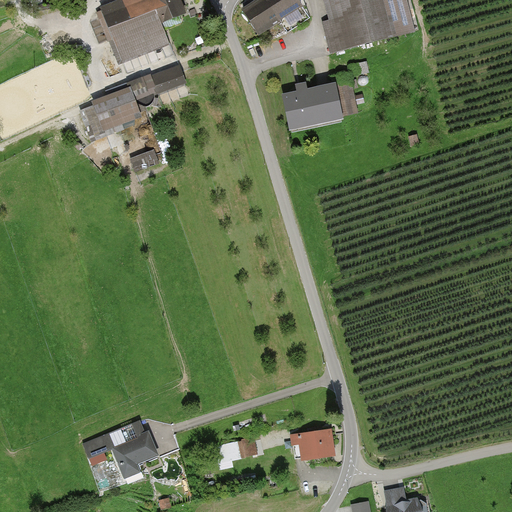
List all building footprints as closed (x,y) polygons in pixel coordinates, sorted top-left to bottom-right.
[(126,0),(103,8),(123,62),(172,45),(164,24),(187,15),(182,0),(126,0)] [(305,6),(301,0),(259,0),(244,9),(260,34),(305,6)] [(324,23),(332,53),(417,32),(409,0),(324,0),(330,21),(324,23)] [(187,80),(180,64),(144,80),(151,96),(187,80)] [(333,79),(335,88),(341,118),(360,114),(352,75),(333,79)] [(144,118),(132,88),(93,103),(106,133),(144,118)] [(335,88),(288,98),(295,128),(341,118),(335,88)] [(156,152),(131,161),(135,170),(159,161),(156,152)] [(141,421),(86,443),(92,460),(113,451),(125,480),(143,472),(139,465),(162,455),(151,429),(145,431),(141,421)] [(338,455),(334,428),(292,434),(293,446),(301,445),(303,460),(338,455)] [(253,456),(250,442),(235,446),(239,459),(253,456)] [(404,487),(385,491),(389,511),(428,511),(427,504),(421,500),(407,503),(404,487)] [(369,511),(368,503),(353,506),(353,511),(369,511)]
